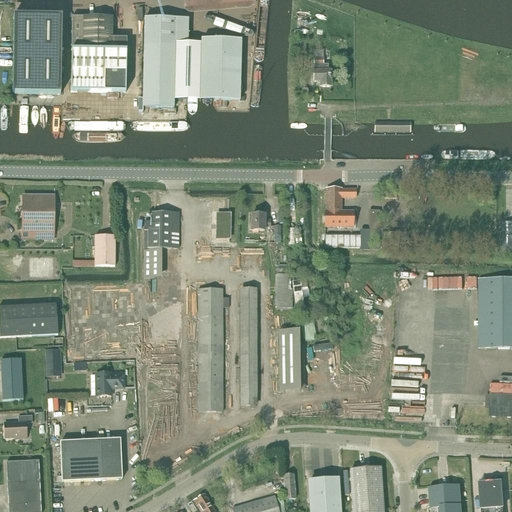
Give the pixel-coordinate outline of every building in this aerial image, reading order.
[(13,95),(61,96),(62,18),(14,17),(13,95)] [(72,51),(71,93),(126,94),(126,52),(112,51),(112,18),(72,18),(71,51),(72,51)] [(143,109),(174,110),(175,45),(188,45),(188,20),(145,19),(143,109)] [(201,40),(199,102),(240,103),(241,41),(201,40)] [(314,51),(314,56),(314,66),(315,66),(315,73),(314,73),(314,83),(321,82),(321,89),(331,88),(331,72),(328,72),(328,66),(324,66),(323,51),(314,51)] [(410,134),(410,123),(374,122),(374,133),(410,134)] [(355,200),(355,191),(341,191),(341,190),(326,190),(326,212),(325,212),(325,228),(353,228),(353,213),(341,213),(341,200),(355,200)] [(54,241),(54,201),(22,201),(22,225),(18,225),(18,231),(22,231),(22,240),(54,241)] [(369,211),(369,252),(379,252),(380,211),(369,211)] [(222,216),(217,215),(216,240),(222,240),(227,241),(227,240),(229,240),(229,244),(230,244),(230,212),(230,216),(227,216),(227,215),(222,215),(222,216)] [(152,214),(152,223),(145,223),(144,232),(144,279),(161,280),(161,250),(179,250),(179,215),(152,214)] [(270,229),(270,221),(265,221),(265,216),(252,216),(251,232),(265,232),(265,229),(270,229)] [(408,246),(408,234),(388,234),(388,246),(408,246)] [(116,237),(95,237),(95,263),(95,268),(115,268),(116,237)] [(362,237),(325,237),(325,249),(361,249),(362,237)] [(285,269),(276,269),(276,310),(292,310),(292,293),(290,293),(290,283),(288,283),(288,276),(285,276),(285,269)] [(299,276),(290,278),(296,309),(301,309),(300,303),(303,302),(300,289),(301,289),(299,276)] [(480,288),(479,277),(455,278),(456,289),(480,288)] [(511,279),(486,280),(486,350),(511,350),(511,279)] [(239,290),(239,409),(257,409),(256,290),(239,290)] [(199,414),(223,413),(223,291),(199,291),(199,414)] [(56,306),(0,308),(0,339),(58,336),(56,306)] [(304,342),(317,340),(312,319),(300,321),(304,342)] [(300,394),(299,333),(279,333),(280,394),(300,394)] [(44,353),(45,380),(60,379),(59,352),(44,353)] [(0,361),(3,402),(23,401),(21,360),(0,361)] [(94,375),(95,398),(110,397),(110,389),(122,389),(121,375),(109,375),(94,375)] [(511,396),(490,396),(489,408),(489,418),(511,418),(511,396)] [(44,422),(43,410),(34,411),(34,415),(37,415),(38,422),(44,422)] [(5,425),(5,424),(4,424),(5,439),(16,439),(16,440),(26,440),(26,424),(32,424),(32,417),(18,417),(18,424),(5,425)] [(60,443),(62,483),(122,480),(120,440),(60,443)] [(6,463),(8,511),(41,511),(40,483),(39,462),(6,463)] [(350,472),(352,511),(383,511),(381,469),(350,472)] [(285,500),(295,499),(293,476),(283,477),(285,500)] [(310,482),(311,511),(338,511),(336,480),(310,482)] [(479,485),(481,511),(503,511),(501,483),(479,485)] [(461,511),(460,486),(428,489),(430,509),(428,509),(428,511),(461,511)] [(214,511),(205,495),(192,503),(197,511),(195,511),(214,511)] [(232,511),(278,511),(274,498),(232,510),(232,511)]
